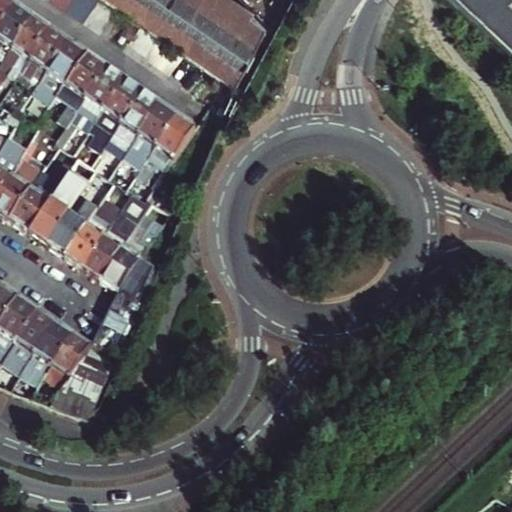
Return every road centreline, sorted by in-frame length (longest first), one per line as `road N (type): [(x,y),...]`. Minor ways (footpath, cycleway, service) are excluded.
road 1 (secondary): [(0,477),(102,499),(193,474),(254,425),(305,350),(345,319)]
road 2 (secondary): [(239,266),(252,315),(253,374),(235,411),(202,440),(102,474),(52,469),(0,451)]
road 3 (secondary): [(352,0),(292,124),(261,163)]
road 4 (secondary): [(382,159),(364,131),(352,78),(357,41),(376,0)]
road 5 (secondary): [(511,230),(439,202),(393,170)]
road 6 (secondary): [(392,292),(416,235),(412,204),(393,170)]
road 7 (secondary): [(392,292),(454,253),(511,256)]
road 8 (secondary): [(382,159),(320,138),(261,163)]
road 9 (secondary): [(239,266),(284,312),(345,319)]
